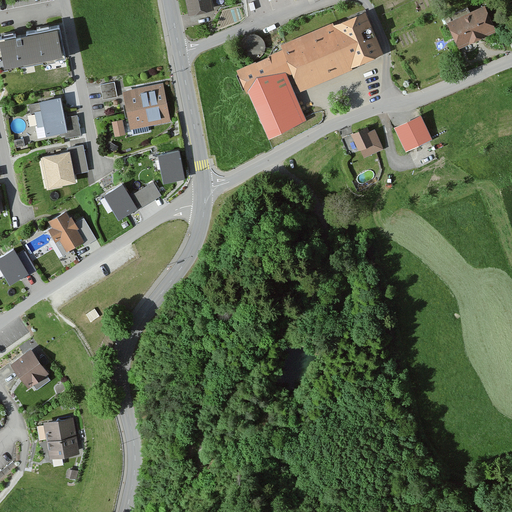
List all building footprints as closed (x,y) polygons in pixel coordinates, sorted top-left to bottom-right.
[(186,0),(192,19),(218,12),(215,0),(186,0)] [(454,23),(467,49),(486,39),(504,30),(491,4),(454,23)] [(293,67),(301,85),(348,64),(381,50),(363,8),(334,21),(333,17),(280,40),(284,48),(246,63),(237,67),(246,89),(249,88),(268,133),(306,117),(286,71),(293,67)] [(29,35),(0,41),(0,58),(3,74),(69,62),(62,29),(29,35)] [(241,49),(245,54),(250,56),(256,57),(261,55),(265,51),(268,46),(268,41),(266,37),(263,33),(259,30),(254,29),(249,30),(244,33),(241,38),(240,44),(241,49)] [(116,83),(100,86),(103,100),(119,97),(116,83)] [(164,86),(125,95),(133,130),(172,122),(164,86)] [(68,119),(64,100),(33,107),(41,141),(66,135),(72,134),(68,119)] [(77,117),(68,119),(72,134),(66,135),(67,140),(82,137),(77,117)] [(123,117),(113,119),(115,134),(125,132),(123,117)] [(397,130),(408,153),(435,140),(424,117),(397,130)] [(370,128),(353,136),(353,137),(344,141),(351,157),(361,152),(365,160),(384,150),(375,132),(372,133),(370,128)] [(161,157),(165,176),(182,173),(179,153),(161,157)] [(67,154),(43,158),(47,182),(71,178),(67,154)] [(123,183),(106,194),(118,215),(136,204),(123,183)] [(72,218),(67,211),(51,220),(55,228),(53,230),(56,236),(52,238),(63,257),(91,241),(97,238),(86,219),(78,224),(74,217),(72,218)] [(27,270),(14,246),(0,254),(0,262),(10,280),(27,270)] [(95,308),(86,314),(91,321),(100,315),(95,308)] [(50,373),(33,350),(14,365),(31,387),(50,373)] [(49,442),(76,437),(73,419),(46,423),(49,442)] [(76,437),(49,442),(52,460),(80,455),(76,437)]
